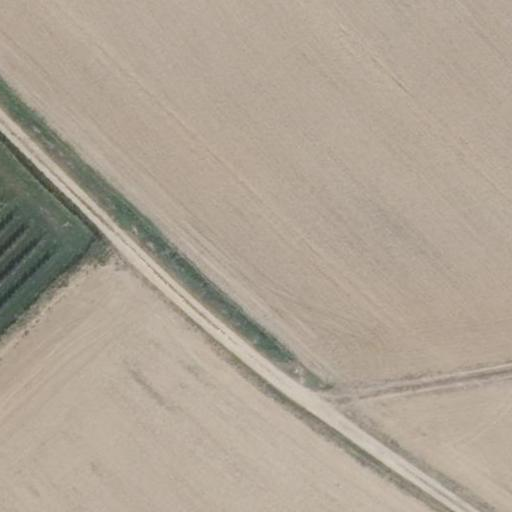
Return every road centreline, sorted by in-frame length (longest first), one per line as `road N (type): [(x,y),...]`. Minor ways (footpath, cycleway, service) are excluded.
road 1 (track): [(0,122),(132,252),(314,410),(466,511)]
road 2 (track): [(314,410),(511,372)]
